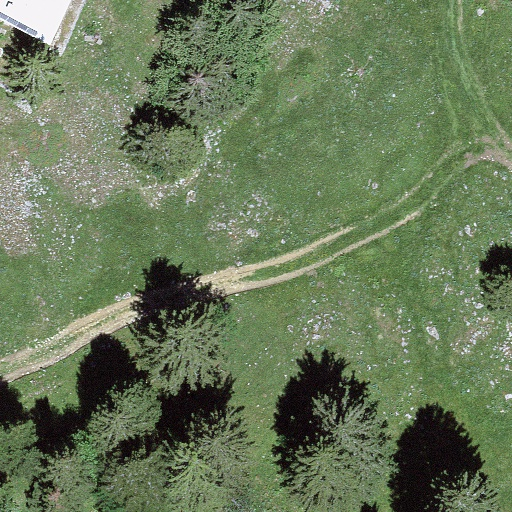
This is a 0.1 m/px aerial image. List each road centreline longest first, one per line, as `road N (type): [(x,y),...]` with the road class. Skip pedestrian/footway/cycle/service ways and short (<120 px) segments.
road 1 (track): [(0,371),(99,324),(316,259),(495,143)]
road 2 (track): [(448,0),(458,80),(495,143),(511,155)]
